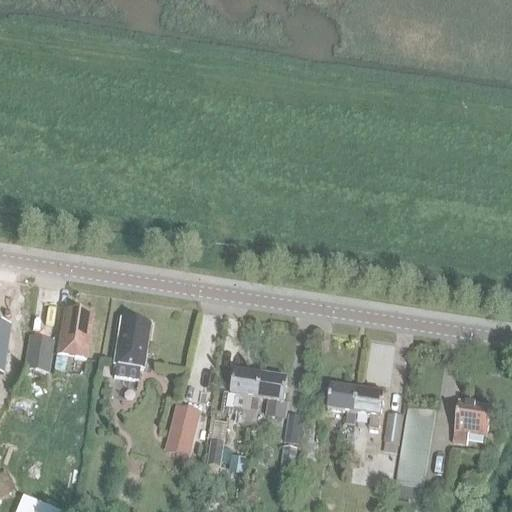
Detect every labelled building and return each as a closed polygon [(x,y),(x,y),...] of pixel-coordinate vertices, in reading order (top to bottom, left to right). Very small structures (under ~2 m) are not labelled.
[(93,318),(64,313),(57,359),(86,363),(93,318)] [(143,372),(150,327),(121,322),(114,368),(116,368),(114,381),(138,385),(140,372),(143,372)] [(55,344),(29,340),(24,373),(50,377),(55,344)] [(256,432),(260,402),(258,402),(258,396),(261,378),(235,374),(231,398),(251,401),(249,412),(246,412),(243,430),(256,432)] [(284,406),(288,383),(261,378),(258,396),(258,402),(260,402),(268,404),(266,421),(287,424),(289,407),(284,406)] [(354,417),(358,393),(332,389),(328,413),(347,416),(346,428),(355,429),(357,417),(354,417)] [(381,421),(384,398),(358,393),(354,417),(357,417),(371,419),(369,431),(379,433),(380,421),(381,421)] [(470,437),(487,440),(492,411),(460,406),(453,446),(468,448),(470,437)] [(165,457),(190,463),(202,416),(177,410),(165,457)] [(417,505),(422,506),(437,415),(409,411),(396,488),(420,492),(417,505)] [(285,446),(297,448),(301,420),(289,418),(285,446)] [(404,421),(389,419),(385,446),(400,448),(404,421)] [(211,444),(207,469),(221,471),(225,446),(211,444)] [(280,476),(294,478),(298,453),(284,451),(280,476)] [(0,502),(16,496),(6,474),(0,476),(0,502)] [(51,511),(22,500),(17,511),(51,511)]
